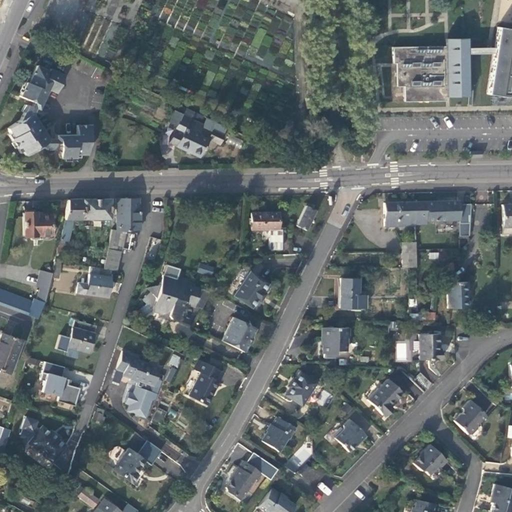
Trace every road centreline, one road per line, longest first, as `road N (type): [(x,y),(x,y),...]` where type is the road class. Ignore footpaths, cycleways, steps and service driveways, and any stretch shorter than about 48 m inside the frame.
road 1 (residential): [(179,506),(241,415),(351,175)]
road 2 (residential): [(158,182),(80,430)]
road 3 (secondary): [(351,175),(158,182)]
road 4 (unknown): [(351,175),(343,0)]
road 5 (secondary): [(511,169),(351,175)]
road 6 (secondary): [(158,182),(6,182)]
road 7 (residential): [(325,511),(421,414)]
road 8 (residential): [(421,414),(475,463),(465,511)]
road 9 (residential): [(421,414),(494,344),(511,338)]
